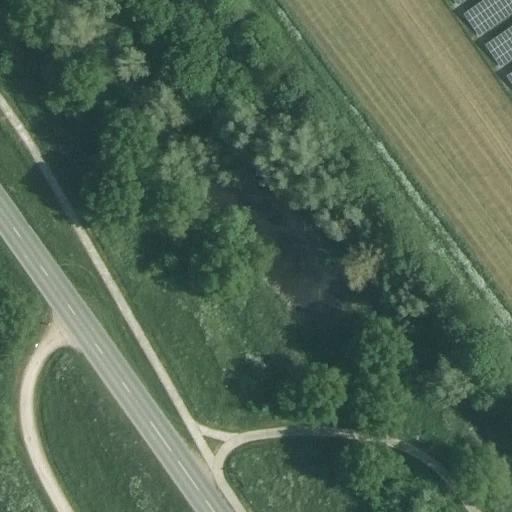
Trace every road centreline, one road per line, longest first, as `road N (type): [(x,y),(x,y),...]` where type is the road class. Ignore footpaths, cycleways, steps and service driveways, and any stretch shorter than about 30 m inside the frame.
road 1 (tertiary): [(213,511),(0,210)]
road 2 (track): [(75,318),(29,364),(20,389),(39,462),(68,511)]
